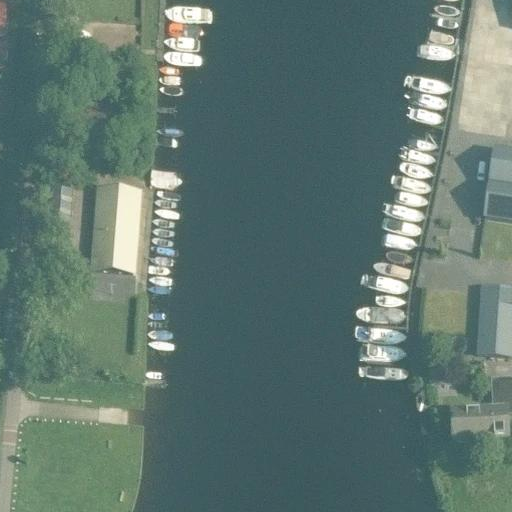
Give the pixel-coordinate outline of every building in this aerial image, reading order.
[(5,1),(15,1),(15,0),(0,0),(0,18),(4,18),(5,1)] [(511,153),(495,151),(485,218),(511,222),(511,153)] [(93,272),(133,275),(139,195),(99,192),(93,272)] [(511,357),(511,353),(511,294),(481,294),(478,356),(511,357)] [(511,417),(511,378),(491,379),(492,410),(451,411),(452,443),(508,441),(508,417),(511,417)]
